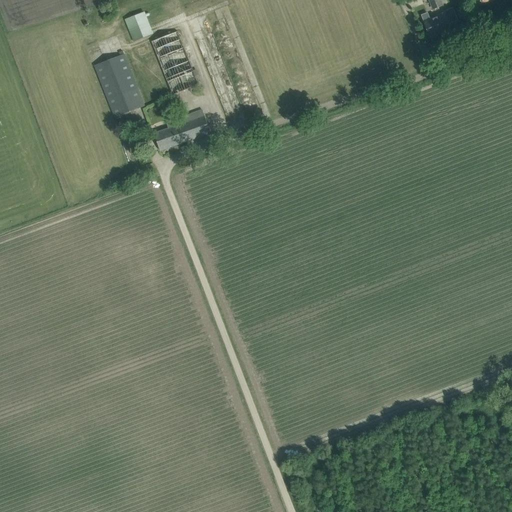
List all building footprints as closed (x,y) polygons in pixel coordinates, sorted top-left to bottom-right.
[(428,0),(433,10),(443,6),(441,0),(428,0)] [(430,20),(424,22),(427,28),(431,37),(452,29),(449,23),(458,20),(453,8),(444,11),(445,13),(430,20)] [(144,13),(126,21),(134,40),(134,42),(152,34),(144,13)] [(427,13),(421,15),(424,22),(430,20),(427,13)] [(151,43),(173,96),(199,85),(178,32),(151,43)] [(137,48),(141,58),(152,53),(148,43),(137,48)] [(95,66),(115,118),(145,106),(123,51),(119,53),(120,56),(95,66)] [(169,129),(154,134),(157,142),(160,151),(211,133),(205,118),(203,110),(167,123),(169,129)]
